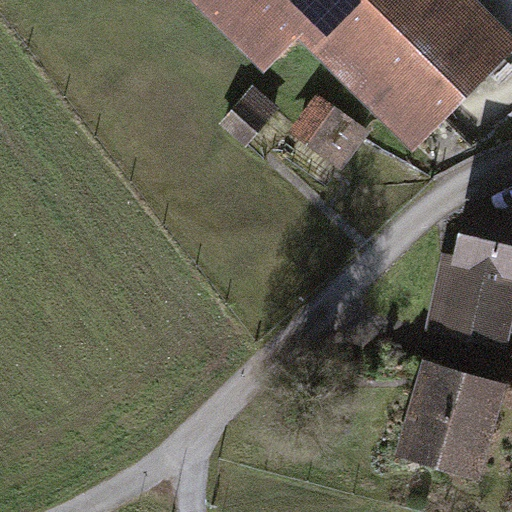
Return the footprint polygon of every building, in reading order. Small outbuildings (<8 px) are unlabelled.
[(511,34),(477,0),(190,0),(266,75),(301,41),(414,151),(511,55),(511,34)] [(255,87),(222,125),(247,147),(281,109),(255,87)] [(374,131),(320,94),(292,134),(346,171),(374,131)] [(511,213),(472,204),(460,254),(445,254),(426,326),(509,350),(511,336),(511,213)] [(484,481),(509,385),(425,361),(395,460),(484,481)]
